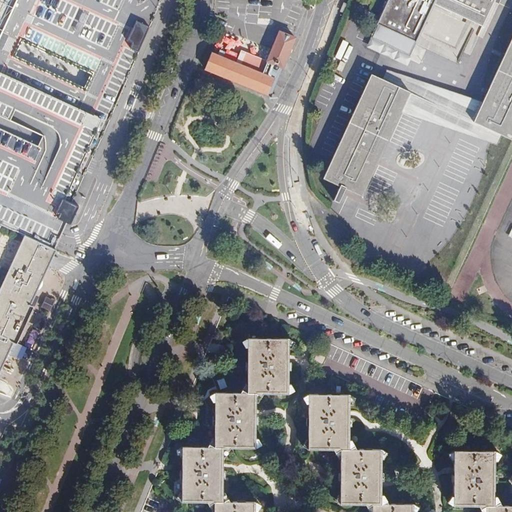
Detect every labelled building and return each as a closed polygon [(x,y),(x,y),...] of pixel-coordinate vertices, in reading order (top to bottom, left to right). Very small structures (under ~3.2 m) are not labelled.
[(386,0),(373,28),(413,47),(425,23),(433,4),(481,26),(493,0),(386,0)] [(263,75),(211,54),(205,70),(267,95),(274,79),(279,67),(282,68),(294,37),(280,32),(263,75)] [(511,40),(475,123),(484,128),(511,140),(511,40)] [(0,222),(25,234),(54,247),(56,244),(59,236),(63,227),(109,120),(0,70),(0,222)] [(370,74),(322,179),(337,185),(362,195),(371,173),(373,168),(390,131),(403,104),(409,92),(370,74)] [(0,366),(3,360),(4,360),(9,351),(8,350),(11,342),(13,339),(9,337),(3,329),(16,303),(24,301),(29,304),(29,302),(34,292),(35,293),(38,287),(39,286),(37,285),(39,280),(41,280),(42,279),(44,273),(43,272),(45,268),(16,255),(25,234),(0,222),(0,366)] [(16,255),(45,268),(51,255),(54,247),(25,234),(16,255)] [(45,290),(48,282),(42,279),(41,280),(39,280),(37,285),(39,286),(38,287),(45,290)] [(36,305),(29,302),(29,304),(24,301),(16,303),(3,329),(9,337),(13,339),(11,342),(17,345),(36,305)] [(249,338),(248,393),(257,393),(257,395),(289,395),(289,359),(289,339),(249,338)] [(317,353),(313,361),(322,366),(327,358),(317,353)] [(216,393),(215,447),(224,447),(224,449),(256,449),(256,417),(257,395),(248,394),(248,393),(216,393)] [(308,450),(340,450),(340,449),(349,449),(349,395),(308,395),(308,450)] [(183,502),(215,503),(215,501),(223,501),(223,471),(224,449),(215,449),(215,447),(183,447),(183,502)] [(340,504),(372,505),(372,503),(380,503),(380,474),(381,449),(349,449),(349,450),(340,450),(340,504)] [(453,505),(485,506),(485,505),(494,505),(494,451),(454,451),(453,482),(453,505)] [(223,503),(215,503),(214,511),(255,511),(255,502),(223,501),(223,503)]
